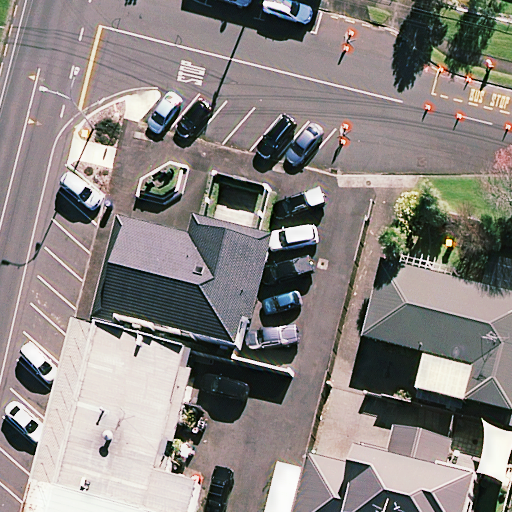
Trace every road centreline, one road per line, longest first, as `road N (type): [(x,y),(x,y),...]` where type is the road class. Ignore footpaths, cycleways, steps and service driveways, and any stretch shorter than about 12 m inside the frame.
road 1 (residential): [(511,130),(56,14)]
road 2 (tertiary): [(56,14),(0,239)]
